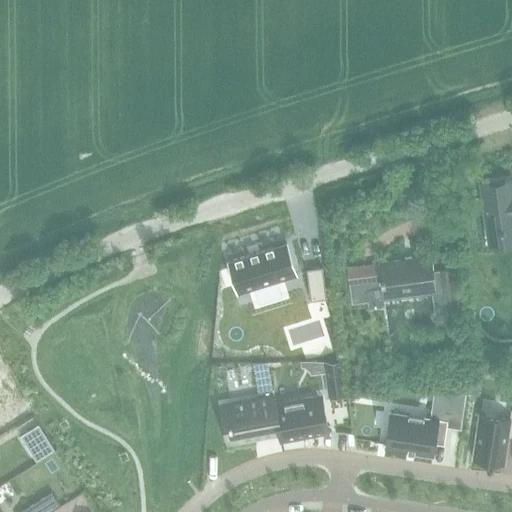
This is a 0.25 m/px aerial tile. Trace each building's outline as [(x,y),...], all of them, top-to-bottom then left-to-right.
[(511,181),(511,179),(479,183),(485,230),(511,226),(511,181)] [(285,242),(227,260),(236,291),(295,274),(285,242)] [(436,290),(431,254),(379,261),(347,265),(352,301),(368,299),(366,287),(382,284),(384,297),(436,290)] [(322,266),(306,268),(310,299),(326,297),(322,266)] [(443,296),(456,294),(453,266),(439,268),(443,296)] [(341,360),(324,360),(328,393),(344,391),(341,360)] [(390,410),(385,444),(413,448),(413,450),(432,453),(434,439),(444,441),(446,425),(460,427),(466,388),(450,385),(446,418),(390,410)] [(317,394),(275,403),(279,424),(278,425),(280,438),(324,430),(317,394)] [(273,395),(228,404),(234,439),(266,433),(265,427),(278,425),(279,424),(275,403),(273,395)] [(511,436),(511,408),(511,409),(510,417),(479,413),(472,457),(504,462),(507,436),(511,436)]
